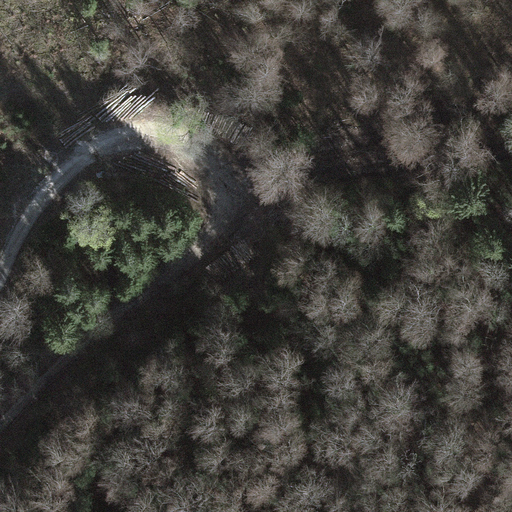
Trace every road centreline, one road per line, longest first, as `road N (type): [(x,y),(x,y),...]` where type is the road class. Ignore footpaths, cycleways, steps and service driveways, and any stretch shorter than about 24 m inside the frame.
road 1 (track): [(0,275),(55,180),(114,139),(155,135),(195,147),(219,170),(226,191),(206,240),(0,424)]
road 2 (track): [(511,88),(223,179),(511,147)]
